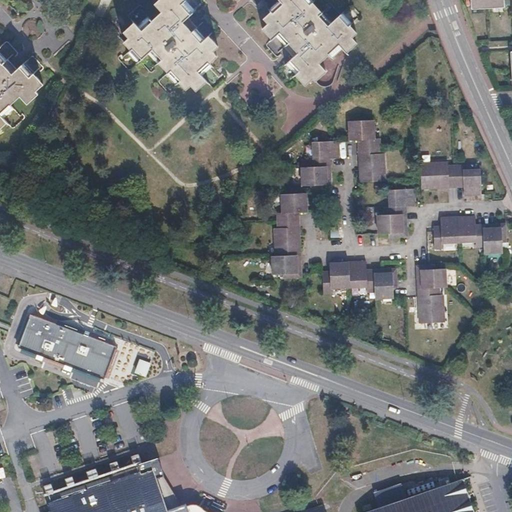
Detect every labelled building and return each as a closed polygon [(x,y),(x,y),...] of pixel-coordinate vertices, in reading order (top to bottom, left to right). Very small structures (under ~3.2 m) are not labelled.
[(160,12),(145,24),(137,30),(130,21),(118,31),(124,38),(120,41),(127,50),(129,48),(138,59),(149,50),(157,60),(155,62),(164,73),(167,70),(175,80),(173,82),(181,91),(188,85),(192,90),(202,82),(193,71),(203,62),(205,64),(214,57),(213,56),(209,51),(215,46),(206,35),(199,42),(181,21),(188,14),(179,3),(182,0),(154,0),(152,3),(160,12)] [(260,17),(266,24),(261,28),(269,38),(277,32),(295,52),(288,59),(297,69),(292,73),(302,84),(310,77),(313,80),(323,70),(316,62),(337,44),(344,51),(355,42),(350,37),(355,33),(347,24),(345,27),(336,17),(326,26),(316,14),(318,12),(310,2),(307,4),(303,0),(277,0),(280,3),(270,12),(268,10),(260,17)] [(469,0),(470,9),(486,8),(503,7),(503,0),(469,0)] [(0,131),(7,125),(0,117),(0,116),(20,98),(28,106),(38,96),(35,92),(43,85),(32,74),(29,77),(20,67),(12,74),(0,60),(0,48),(0,47),(0,131)] [(373,137),(373,131),(372,116),(347,117),(347,119),(348,138),(356,138),(359,138),(360,145),(378,144),(377,137),(373,137)] [(330,139),(311,140),(312,156),(307,156),(307,165),(326,164),(325,156),(329,155),(337,155),(336,139),(330,139)] [(360,145),(356,145),(358,181),(383,180),(381,153),(378,153),(378,144),(360,145)] [(462,194),(477,194),(479,194),(479,170),(461,171),(461,165),(453,166),(446,166),(446,162),(426,162),(418,163),(418,179),(419,187),(453,186),(462,186),(462,194)] [(307,165),(301,165),(302,184),(317,183),(326,183),(326,174),(330,174),(330,163),(326,164),(307,165)] [(326,183),(317,183),(318,188),(328,187),(331,187),(330,174),(326,174),(326,183)] [(410,188),(385,189),(386,205),(382,205),(382,213),(399,213),(399,205),(403,205),(411,204),(410,188)] [(305,191),(281,192),(281,210),(276,210),(277,219),(292,218),(292,209),(296,209),(306,209),(305,191)] [(382,213),(375,214),(375,232),(392,232),(400,231),(399,222),(404,222),(403,213),(399,213),(382,213)] [(438,229),(430,230),(431,246),(439,246),(439,242),(456,241),(455,216),(437,217),(438,226),(438,229)] [(472,216),(455,216),(456,241),(473,240),(473,245),(480,245),(480,228),(472,228),(472,224),(472,216)] [(277,226),(272,226),(273,254),(298,253),(297,218),(292,218),(277,219),(277,226)] [(400,231),(392,232),(392,236),(404,236),(404,222),(399,222),(400,231)] [(480,224),(480,228),(480,245),(481,253),(499,252),(499,236),(498,227),(490,228),(490,223),(480,224)] [(502,223),(490,223),(490,228),(498,227),(499,236),(503,236),(502,223)] [(273,254),(271,254),(271,273),(286,272),(294,272),(294,263),(298,263),(298,253),(273,254)] [(326,272),(318,272),(319,291),(327,290),(327,284),(345,284),(344,259),(326,260),(326,268),(326,272)] [(361,259),(344,259),(345,284),(362,283),(362,290),(370,289),(370,271),(361,271),(361,267),(361,259)] [(424,262),(411,263),(412,276),(415,276),(415,267),(425,267),(425,262),(424,262)] [(294,272),(286,272),(286,277),(299,276),(299,272),(298,263),(294,263),(294,272)] [(379,271),(388,270),(388,279),(393,279),(392,266),(378,267),(379,271)] [(369,267),(370,271),(370,289),(370,295),(389,295),(388,279),(388,270),(379,271),(378,267),(369,267)] [(415,276),(412,276),(412,286),(434,285),(441,285),(441,267),(425,267),(415,267),(415,276)] [(412,286),(412,294),(413,321),(439,320),(438,292),(434,293),(434,285),(412,286)] [(99,381),(101,377),(104,378),(105,375),(109,377),(119,348),(115,346),(116,344),(113,343),(114,339),(32,311),(31,315),(28,314),(27,317),(23,315),(13,344),(18,345),(17,348),(20,349),(18,353),(35,359),(34,360),(41,362),(41,361),(63,368),(62,370),(70,372),(70,371),(99,381)] [(483,366),(485,357),(472,353),(468,366),(474,368),(476,363),(483,366)] [(134,371),(146,375),(151,360),(139,357),(134,371)] [(328,511),(326,503),(299,511),(207,511),(204,509),(200,507),(198,505),(196,504),(193,504),(192,505),(187,506),(186,504),(181,506),(166,477),(159,458),(158,451),(152,453),(140,457),(139,457),(140,459),(45,493),(49,504),(51,509),(52,511),(328,511)] [(472,511),(461,479),(405,497),(400,483),(373,492),(378,506),(360,511),(472,511)] [(202,495),(199,504),(220,511),(221,511),(225,503),(202,495)]
